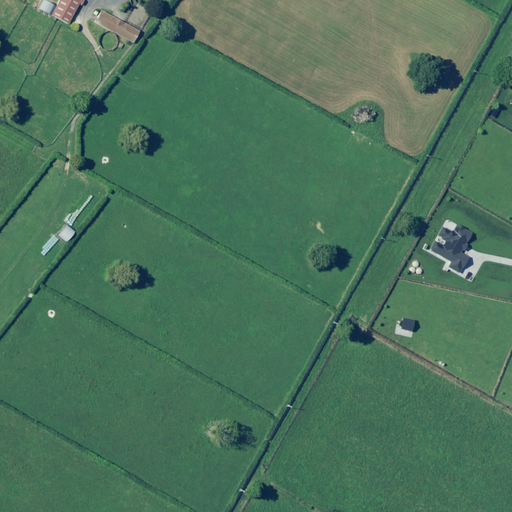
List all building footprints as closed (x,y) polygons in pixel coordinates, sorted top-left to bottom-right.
[(58,0),(50,15),(68,24),(78,6),(80,7),(84,0),(82,0),(58,0)] [(138,31),(100,11),(94,22),(132,43),(138,31)] [(77,220),(70,214),(65,221),(72,226),(77,220)] [(453,261),(450,265),(461,271),(469,256),(463,253),(468,244),(466,244),(472,233),(457,224),(453,233),(443,228),(439,236),(446,240),(443,246),(436,242),(432,249),(453,261)] [(75,231),(67,225),(60,232),(68,239),(75,231)] [(404,318),(402,328),(413,331),(415,321),(404,318)]
